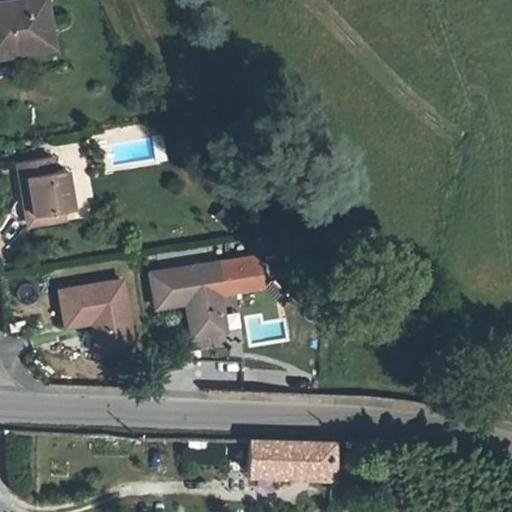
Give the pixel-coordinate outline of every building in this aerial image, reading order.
[(0,79),(53,69),(45,18),(0,24),(0,79)] [(18,175),(24,211),(31,210),(34,230),(70,225),(64,184),(55,187),(53,170),(18,175)] [(145,272),(151,306),(180,300),(186,339),(221,334),(211,261),(145,272)] [(117,279),(54,291),(62,327),(88,321),(95,354),(130,346),(117,279)] [(511,387),(486,386),(486,413),(511,414),(511,387)] [(247,473),(332,477),(332,443),(247,439),(247,473)]
